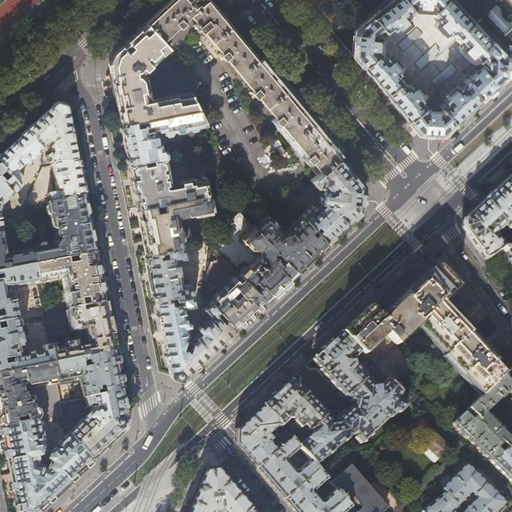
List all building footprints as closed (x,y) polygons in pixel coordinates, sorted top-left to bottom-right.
[(186,0),(168,0),(144,22),(159,39),(173,26),(175,28),(181,23),(183,25),(185,23),(181,19),(188,12),(197,23),(195,24),(200,31),(198,32),(199,34),(203,31),(222,53),(220,54),(228,65),(231,64),(247,84),(245,86),(253,95),(251,97),(252,99),(257,95),(275,117),(271,120),(272,122),(274,121),(277,125),(279,123),(306,155),(304,157),(307,160),(305,162),(306,164),(311,160),(320,172),(326,167),(339,156),(326,141),(298,108),(269,73),(239,37),(210,1),(208,0),(187,0),(186,0)] [(465,16),(450,0),(390,0),(389,2),(362,24),(354,30),(352,55),(363,69),(417,134),(442,135),(445,132),(463,116),(486,94),(505,77),(505,59),(496,49),(465,16)] [(511,22),(497,4),(486,14),(503,33),(511,25),(511,22)] [(159,39),(144,22),(112,52),(108,63),(110,76),(117,109),(119,123),(197,109),(188,92),(148,99),(146,89),(147,89),(145,76),(141,72),(167,48),(159,39)] [(54,105),(24,133),(41,151),(45,147),(46,144),(48,144),(47,148),(47,149),(50,149),(51,156),(45,157),(45,160),(49,159),(50,166),(51,165),(64,163),(64,165),(77,162),(71,133),(66,109),(54,105)] [(197,109),(119,123),(123,143),(127,165),(164,158),(162,149),(160,149),(159,141),(155,142),(153,131),(160,130),(161,133),(204,125),(197,109)] [(41,151),(24,133),(0,155),(0,170),(5,175),(8,179),(17,188),(23,182),(16,174),(20,171),(21,172),(27,168),(25,166),(27,164),(31,168),(33,166),(31,164),(39,156),(37,154),(41,151)] [(353,173),(339,156),(326,167),(330,172),(324,177),(320,172),(310,181),(316,187),(319,185),(323,190),(320,200),(317,201),(316,204),(317,206),(313,209),(310,207),(300,216),(311,228),(315,224),(319,228),(315,232),(326,243),(344,226),(360,211),(361,211),(361,210),(361,209),(361,208),(362,197),(363,187),(363,186),(362,185),(362,184),(353,173)] [(164,158),(127,165),(132,187),(136,207),(151,204),(159,202),(206,193),(202,176),(169,183),(164,158)] [(80,177),(77,162),(64,165),(64,163),(51,165),(53,173),(49,174),(50,177),(53,176),(54,179),(51,180),(52,188),(55,187),(57,193),(47,195),(49,204),(62,201),(69,200),(84,197),(80,177)] [(0,179),(5,175),(0,170),(0,231),(0,232),(0,230),(0,206),(18,190),(18,189),(17,188),(8,179),(3,184),(0,181),(0,179)] [(511,179),(510,176),(491,193),(470,213),(463,220),(462,227),(473,243),(485,260),(496,252),(501,248),(503,246),(504,245),(495,236),(499,232),(498,231),(503,226),(507,231),(511,225),(511,229),(503,238),(503,240),(506,243),(507,243),(506,242),(511,236),(511,179)] [(206,193),(159,202),(160,209),(152,210),(151,204),(136,207),(140,228),(145,253),(181,246),(175,218),(209,211),(206,193)] [(51,246),(43,248),(42,244),(37,245),(38,249),(30,250),(33,266),(67,259),(76,257),(94,254),(88,223),(84,197),(69,200),(70,205),(69,206),(68,207),(67,208),(67,209),(67,210),(64,210),(62,201),(49,204),(46,204),(51,228),(54,230),(56,239),(51,246)] [(308,231),(311,228),(300,216),(287,228),(287,229),(285,232),(281,233),(281,231),(276,226),(277,226),(266,214),(253,226),(274,249),(282,258),(295,272),(307,261),(326,243),(315,232),(311,235),(308,231)] [(271,253),(274,249),(253,226),(240,237),(250,248),(258,249),(257,257),(239,274),(248,284),(253,279),(259,285),(254,290),(264,301),(285,282),(295,272),(282,258),(278,262),(275,258),(271,253)] [(0,232),(0,231),(0,272),(33,266),(30,250),(5,255),(0,232)] [(511,244),(506,249),(503,246),(501,248),(511,263),(511,244)] [(181,246),(145,253),(149,276),(155,302),(166,300),(165,296),(173,294),(174,298),(180,297),(191,295),(188,284),(179,285),(174,259),(183,257),(181,246)] [(99,279),(94,254),(76,257),(77,264),(68,265),(67,259),(33,266),(36,282),(36,284),(61,279),(67,310),(76,308),(75,302),(84,300),(86,306),(93,305),(104,303),(99,279)] [(355,318),(340,332),(360,352),(386,379),(394,387),(416,366),(396,345),(419,324),(447,353),(445,355),(482,394),(502,375),(508,370),(511,365),(511,349),(502,335),(500,332),(482,347),(452,315),(459,308),(470,320),(483,308),(478,301),(452,265),(444,254),(435,263),(437,265),(426,276),(395,305),(381,318),(369,306),(355,318)] [(254,290),(248,284),(239,274),(237,276),(222,261),(211,264),(206,275),(221,291),(210,302),(217,309),(225,318),(235,328),(246,318),(251,314),(264,301),(254,290)] [(0,289),(0,288),(9,286),(10,287),(36,282),(33,266),(0,272),(0,323),(1,323),(18,320),(13,296),(11,295),(4,296),(4,299),(2,299),(0,289)] [(191,295),(180,297),(181,302),(170,304),(169,299),(166,300),(155,302),(157,316),(164,350),(169,375),(175,377),(183,350),(184,350),(180,349),(182,340),(185,340),(182,327),(188,325),(187,322),(185,323),(182,308),(193,306),(191,295)] [(213,313),(217,309),(210,302),(202,309),(209,316),(199,326),(197,325),(195,327),(199,331),(189,341),(189,342),(190,342),(188,351),(183,350),(175,377),(181,379),(210,352),(235,328),(225,318),(221,322),(213,313)] [(49,345),(52,364),(113,352),(109,328),(104,303),(93,305),(94,311),(87,312),(86,306),(76,308),(67,310),(71,331),(74,330),(76,340),(64,342),(66,349),(55,350),(54,344),(49,345)] [(18,320),(1,323),(2,330),(0,330),(0,374),(52,364),(49,345),(38,348),(39,352),(25,354),(25,355),(21,356),(19,345),(22,344),(20,335),(21,335),(18,320)] [(360,352),(340,332),(312,359),(319,370),(319,371),(319,372),(319,373),(320,373),(320,374),(330,385),(342,397),(342,398),(343,398),(344,398),(345,398),(346,398),(350,402),(350,403),(351,403),(352,403),(353,403),(352,406),(350,408),(349,408),(348,408),(347,409),(336,420),(335,420),(335,421),(335,422),(335,423),(332,424),(330,425),(330,424),(330,423),(329,423),(329,422),(325,418),(325,417),(325,416),(325,415),(325,414),(324,414),(312,401),(302,389),(301,388),(300,388),(299,388),(299,389),(298,389),(291,379),(262,406),(280,427),(287,421),(287,419),(293,419),(292,422),(298,428),(302,425),(307,430),(308,429),(309,431),(309,436),(297,446),(299,449),(309,461),(314,467),(353,432),(356,435),(355,436),(354,436),(354,437),(354,438),(355,439),(358,443),(359,443),(360,443),(361,443),(370,434),(395,411),(399,414),(407,406),(399,398),(400,393),(394,387),(386,379),(380,384),(380,386),(371,389),(371,387),(364,381),(363,374),(354,364),(351,364),(351,359),(353,359),(360,352)] [(121,391),(117,372),(113,352),(52,364),(56,383),(80,378),(84,399),(94,397),(104,395),(103,391),(106,390),(105,386),(110,385),(112,393),(121,391)] [(52,364),(0,374),(0,424),(1,428),(37,421),(32,396),(23,398),(21,386),(27,385),(30,387),(56,383),(52,364)] [(511,365),(508,370),(511,375),(505,380),(502,375),(482,394),(467,409),(474,416),(470,420),(463,413),(451,424),(461,434),(490,462),(499,454),(494,449),(500,443),(505,448),(509,444),(509,443),(510,442),(510,441),(510,440),(509,439),(508,438),(497,427),(496,427),(492,423),(493,423),(483,413),(505,391),(508,391),(511,397),(510,397),(510,399),(511,402),(511,365)] [(124,408),(121,391),(112,393),(104,395),(94,397),(96,408),(66,436),(92,463),(123,433),(127,421),(124,408)] [(291,439),(280,427),(262,406),(247,420),(236,431),(235,443),(239,447),(245,454),(256,468),(291,439)] [(37,421),(1,428),(9,471),(17,511),(39,511),(74,479),(92,463),(66,436),(52,449),(53,450),(47,455),(49,461),(52,461),(53,463),(52,466),(40,462),(39,456),(39,455),(40,454),(41,452),(41,451),(41,450),(41,449),(40,444),(42,443),(37,421)] [(426,445),(439,459),(450,449),(428,426),(422,431),(431,440),(426,445)] [(297,446),(291,439),(256,468),(273,487),(283,499),(294,490),(291,486),(295,483),(298,487),(318,470),(314,467),(309,461),(295,473),(285,461),(299,449),(297,446)] [(511,448),(509,444),(505,448),(499,454),(490,462),(511,483),(511,448)] [(335,490),(340,496),(346,491),(360,508),(361,509),(358,509),(355,511),(381,511),(386,508),(349,465),(328,483),(335,490)] [(444,491),(456,505),(470,492),(477,498),(463,511),(494,511),(504,502),(470,470),(465,465),(451,479),(445,473),(436,482),(444,491)] [(233,486),(217,468),(204,470),(195,495),(188,511),(245,511),(251,507),(233,486)] [(326,480),(318,470),(298,487),(301,491),(298,494),(294,490),(283,499),(294,511),(322,511),(321,511),(324,508),(327,511),(329,511),(343,500),(340,496),(335,490),(320,502),(312,493),(326,480)] [(457,506),(456,505),(444,491),(421,511),(449,511),(450,511),(457,506)] [(347,511),(351,509),(343,500),(329,511),(347,511)]
